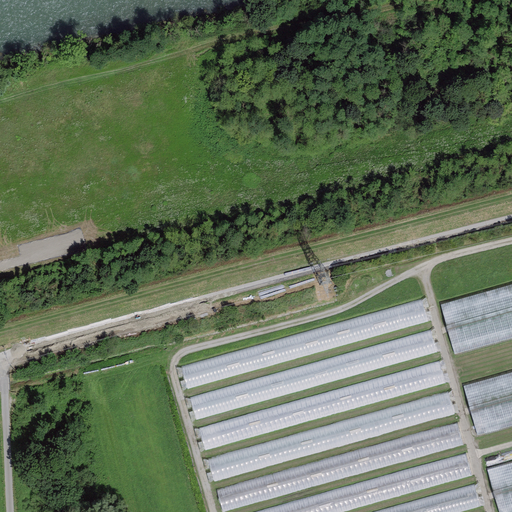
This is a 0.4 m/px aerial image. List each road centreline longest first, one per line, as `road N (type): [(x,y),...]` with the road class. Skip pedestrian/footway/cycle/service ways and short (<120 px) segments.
road 1 (unclassified): [(511,217),(0,357)]
road 2 (track): [(440,259),(351,304),(181,352),(175,381),(212,511)]
road 3 (track): [(423,267),(490,511)]
road 4 (unclassified): [(0,361),(10,511)]
